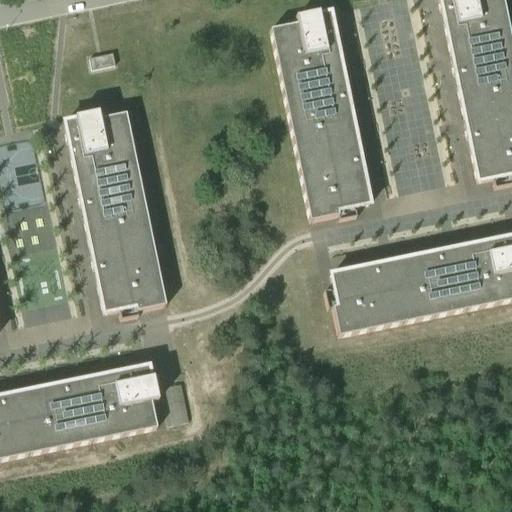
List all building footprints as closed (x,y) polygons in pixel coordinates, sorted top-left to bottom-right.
[(437,0),(438,6),(437,6),(439,15),(445,14),(448,24),(442,26),(451,69),(450,69),(452,79),(459,78),(461,88),(455,89),(464,133),(463,133),(465,142),(472,141),(474,151),(468,153),(475,186),(490,183),(492,192),(510,189),(509,184),(511,183),(511,57),(500,0),(437,0)] [(268,33),(308,226),(336,220),(337,225),(354,221),(353,211),(368,208),(361,175),(355,176),(353,166),(360,164),(358,155),(357,155),(348,111),(342,112),(340,102),(347,101),(345,91),(344,91),(335,48),(329,49),(327,39),(334,37),(332,28),(330,28),(328,17),(317,19),(316,16),(293,21),(294,28),(268,33)] [(114,68),(111,56),(88,61),(90,73),(114,68)] [(96,116),(73,121),(73,124),(62,126),(65,137),(63,137),(65,147),(72,146),(74,156),(68,157),(77,201),(76,201),(78,210),(85,209),(87,219),(82,221),(90,264),(89,264),(91,274),(98,273),(100,283),(95,284),(102,317),(117,314),(119,324),(136,320),(135,315),(163,310),(124,117),(97,123),(96,116)] [(330,312),(333,324),(336,341),(511,303),(511,240),(509,241),(508,240),(499,242),(500,249),(490,251),(489,245),(445,254),(445,253),(435,255),(437,262),(426,264),(425,258),(382,267),(381,266),(372,268),(373,275),(363,277),(362,272),(328,279),(331,294),(322,296),(326,313),(330,312)] [(0,463),(155,432),(149,406),(156,404),(151,381),(149,381),(146,371),(135,373),(135,371),(125,373),(127,380),(116,382),(115,377),(72,386),(71,384),(62,386),(63,393),(53,395),(52,390),(8,399),(8,397),(0,399),(0,463)] [(157,391),(165,429),(187,425),(179,387),(157,391)]
